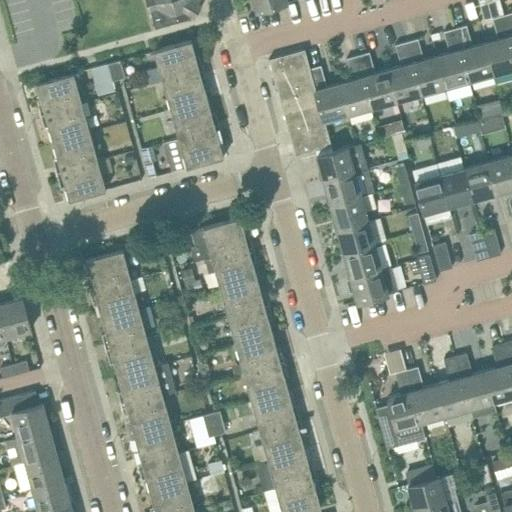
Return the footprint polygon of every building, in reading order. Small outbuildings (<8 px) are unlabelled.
[(147,0),(155,27),(189,18),(199,0),(147,0)] [(253,0),(256,10),(287,1),(287,0),(253,0)] [(511,10),(503,13),(511,44),(511,10)] [(492,17),(497,37),(485,41),(494,73),(511,68),(511,44),(503,13),(492,17)] [(472,45),(466,24),(455,27),(469,80),(494,73),(485,41),(472,45)] [(443,30),(449,51),(436,54),(445,87),(469,80),(455,27),(443,30)] [(423,58),(418,37),(406,40),(421,94),(445,87),(436,54),(423,58)] [(161,79),(170,108),(207,97),(203,83),(207,82),(199,53),(195,54),(191,39),(153,50),(161,79)] [(395,44),(401,64),(388,68),(397,100),(421,94),(406,40),(395,44)] [(331,144),(324,120),(324,119),(323,120),(321,112),(312,80),(309,67),(310,67),(304,47),(269,58),(295,154),(331,144)] [(375,71),(369,51),(358,54),(372,107),(397,100),(388,68),(375,71)] [(346,57),(352,78),(339,81),(348,114),(372,107),(358,54),(346,57)] [(115,87),(113,79),(124,76),(120,60),(90,67),(97,93),(115,87)] [(312,80),(321,112),(323,120),(324,119),(324,120),(348,114),(339,81),(326,85),(320,64),(310,67),(309,67),(312,80)] [(48,126),(52,140),(90,130),(73,72),(36,82),(40,97),(37,98),(45,127),(48,126)] [(207,97),(170,108),(178,137),(181,147),(186,166),(223,156),(219,141),(223,140),(215,111),(211,112),(207,97)] [(455,123),(458,138),(507,125),(500,97),(477,103),(481,117),(455,123)] [(90,130),(52,140),(56,155),(53,156),(61,185),(65,184),(69,199),(71,198),(106,189),(90,130)] [(397,153),(407,150),(401,131),(392,134),(397,153)] [(323,179),(354,170),(348,146),(316,154),(323,179)] [(511,153),(488,160),(497,191),(509,188),(511,194),(508,199),(511,211),(511,153)] [(497,191),(488,160),(464,167),(472,198),(497,191)] [(400,184),(409,181),(404,164),(395,167),(400,184)] [(439,173),(437,164),(412,170),(423,212),(448,205),(439,173)] [(472,198),(464,167),(439,173),(448,205),(472,198)] [(361,195),(354,170),(323,179),(330,203),(361,195)] [(409,181),(400,184),(405,203),(415,200),(409,181)] [(368,219),(361,195),(330,203),(337,228),(368,219)] [(414,232),(423,230),(419,211),(409,214),(414,232)] [(219,285),(256,274),(252,260),(256,259),(248,229),(244,231),(240,216),(192,229),(196,245),(202,243),(210,272),(215,271),(219,285)] [(375,243),(368,219),(337,228),(343,252),(375,243)] [(488,256),(501,253),(494,227),(481,230),(488,256)] [(423,230),(414,232),(419,251),(428,248),(423,230)] [(488,256),(481,230),(469,234),(476,259),(488,256)] [(439,270),(452,266),(445,241),(432,244),(439,270)] [(381,268),(375,243),(343,252),(350,276),(381,268)] [(97,303),(101,317),(139,307),(122,248),(85,259),(89,273),(86,274),(94,304),(97,303)] [(429,253),(417,257),(409,259),(413,273),(421,271),(424,282),(436,279),(429,253)] [(191,267),(181,270),(186,287),(191,289),(202,286),(200,278),(195,279),(191,267)] [(350,276),(357,301),(388,292),(381,268),(350,276)] [(260,288),(256,274),(219,285),(235,342),(272,332),(268,318),(272,317),(264,287),(260,288)] [(31,329),(22,297),(0,302),(0,321),(4,336),(31,329)] [(139,307),(101,317),(105,331),(102,332),(107,351),(110,361),(114,360),(117,375),(155,364),(139,307)] [(276,346),(272,332),(235,342),(251,400),(288,390),(284,375),(288,374),(280,345),(276,346)] [(511,338),(503,341),(511,372),(511,338)] [(492,344),(498,365),(485,369),(493,400),(511,394),(511,372),(503,341),(492,344)] [(472,372),(466,352),(455,355),(469,407),(493,400),(485,369),(472,372)] [(443,358),(449,379),(436,382),(445,413),(469,407),(455,355),(443,358)] [(14,374),(29,369),(26,359),(11,363),(14,374)] [(130,418),(134,433),(171,422),(163,393),(176,390),(168,361),(155,364),(117,375),(121,389),(118,390),(126,419),(130,418)] [(14,374),(11,363),(0,366),(0,368),(2,377),(14,374)] [(423,386),(418,365),(406,368),(421,420),(445,413),(436,382),(423,386)] [(401,392),(387,396),(396,427),(421,420),(406,368),(395,371),(401,392)] [(266,457),(266,458),(304,448),(300,433),(304,432),(296,403),(292,404),(288,390),(251,400),(266,457)] [(19,394),(0,398),(0,415),(11,412),(18,438),(50,429),(42,402),(23,407),(19,394)] [(210,435),(226,431),(221,409),(205,412),(210,435)] [(171,422),(134,433),(137,447),(134,448),(137,459),(139,466),(142,477),(146,476),(150,490),(187,480),(171,422)] [(57,454),(50,429),(18,438),(25,462),(57,454)] [(304,448),(266,458),(281,511),(297,511),(321,506),(316,491),(320,490),(312,461),(308,462),(304,448)] [(63,477),(57,454),(25,462),(32,486),(63,477)] [(496,469),(511,464),(511,455),(511,454),(494,460),(496,469)] [(224,470),(221,459),(208,462),(211,473),(224,470)] [(484,482),(493,480),(488,461),(478,464),(484,482)] [(446,500),(439,475),(408,484),(414,508),(446,500)] [(70,503),(63,477),(32,486),(38,511),(70,503)] [(195,511),(187,480),(150,490),(153,505),(150,505),(151,511),(195,511)] [(511,511),(511,488),(501,491),(506,511),(511,511)] [(491,511),(496,511),(501,511),(496,491),(486,494),(491,511)] [(449,511),(446,500),(414,508),(415,511),(449,511)] [(72,511),(70,503),(38,511),(72,511)]
